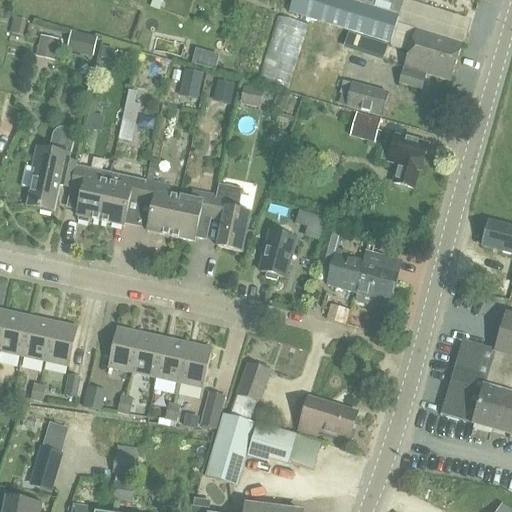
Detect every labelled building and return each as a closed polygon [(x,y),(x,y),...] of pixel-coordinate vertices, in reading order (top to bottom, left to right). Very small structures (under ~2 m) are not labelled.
[(403,0),(292,0),(289,11),(336,26),(329,46),(384,63),(399,16),(403,0)] [(286,90),(306,28),(278,19),(258,81),(286,90)] [(416,30),(410,49),(456,63),(462,44),(416,30)] [(97,38),(71,32),(67,51),(93,57),(97,38)] [(40,37),(36,59),(51,62),(56,41),(40,37)] [(102,47),(100,58),(111,60),(113,49),(102,47)] [(410,49),(404,67),(399,83),(421,89),(426,74),(450,82),(456,63),(410,49)] [(219,59),(207,56),(203,68),(215,71),(219,59)] [(197,101),(203,74),(184,70),(178,97),(197,101)] [(237,86),(219,82),(214,102),(232,106),(237,86)] [(382,117),(389,94),(344,82),(341,95),(351,97),(349,108),(382,117)] [(240,105),(260,109),(264,91),(244,87),(240,105)] [(85,129),(101,132),(104,116),(89,113),(85,129)] [(357,115),(354,128),(363,130),(360,139),(374,143),(380,121),(357,115)] [(33,167),(36,168),(28,206),(53,212),(59,185),(70,188),(71,188),(75,166),(76,163),(69,162),(74,140),(73,139),(73,137),(72,135),(71,134),(70,132),(69,131),(67,130),(66,130),(64,129),(62,129),(60,130),(59,130),(57,131),(56,132),(54,133),(53,135),(53,136),(49,152),(37,149),(33,167)] [(388,136),(381,160),(389,162),(389,163),(398,165),(393,184),(414,189),(419,171),(420,171),(427,146),(396,138),(388,136)] [(91,220),(101,222),(109,183),(110,174),(75,166),(71,188),(82,191),(76,217),(78,217),(78,221),(88,224),(91,220)] [(110,174),(109,183),(101,222),(124,227),(129,201),(141,204),(146,181),(110,174)] [(171,237),(179,198),(167,195),(169,187),(146,181),(141,204),(152,206),(147,232),(171,237)] [(216,197),(211,219),(222,221),(217,247),(241,252),(250,213),(237,211),(242,191),(218,186),(216,197)] [(211,219),(216,197),(192,192),(191,201),(179,198),(171,237),(194,242),(200,216),(211,219)] [(326,218),(299,210),(295,224),(307,227),(304,238),(319,242),(326,218)] [(511,228),(490,223),(483,248),(511,256),(511,228)] [(295,239),(271,233),(260,272),(266,274),(265,278),(277,281),(278,277),(284,279),(295,239)] [(383,313),(387,300),(397,261),(366,252),(363,263),(345,258),(347,252),(337,250),(327,286),(336,289),(356,294),(355,297),(358,304),(367,306),(371,303),(369,309),(383,313)] [(330,305),(325,320),(346,326),(350,311),(330,305)] [(31,318),(7,313),(0,346),(0,352),(22,357),(31,318)] [(511,315),(507,314),(496,352),(463,342),(442,416),(475,426),(480,408),(485,389),(511,397),(511,315)] [(22,357),(46,363),(54,324),(31,318),(22,357)] [(54,324),(46,363),(69,368),(78,329),(54,324)] [(132,373),(140,334),(117,329),(108,368),(132,373)] [(140,334),(132,373),(156,379),(164,340),(140,334)] [(164,340),(156,379),(179,384),(188,345),(164,340)] [(188,345),(179,384),(203,389),(212,350),(188,345)] [(270,372),(248,364),(237,394),(259,403),(270,372)] [(68,376),(64,396),(76,398),(80,379),(68,376)] [(34,385),(32,393),(44,396),(46,388),(34,385)] [(97,411),(102,391),(88,388),(83,408),(97,411)] [(480,408),(511,417),(511,397),(485,389),(480,408)] [(32,393),(31,401),(42,403),(44,396),(32,393)] [(216,431),(224,398),(207,393),(199,426),(216,431)] [(118,405),(131,408),(132,400),(120,397),(118,405)] [(357,413),(309,399),(299,431),(316,436),(317,431),(348,441),(357,413)] [(168,404),(167,412),(178,415),(180,407),(168,404)] [(131,408),(118,405),(116,413),(129,416),(131,408)] [(511,417),(480,408),(475,426),(492,431),(491,436),(510,442),(511,437),(511,417)] [(49,423),(31,484),(51,490),(72,419),(47,412),(44,421),(49,423)] [(167,412),(165,420),(171,421),(177,423),(178,415),(167,412)] [(255,425),(224,416),(206,477),(237,486),(255,425)] [(247,453),(287,465),(296,436),(256,424),(247,453)] [(137,486),(142,448),(118,445),(113,475),(115,475),(114,484),(112,499),(132,501),(134,486),(137,486)] [(4,511),(38,511),(40,505),(7,499),(4,511)]
